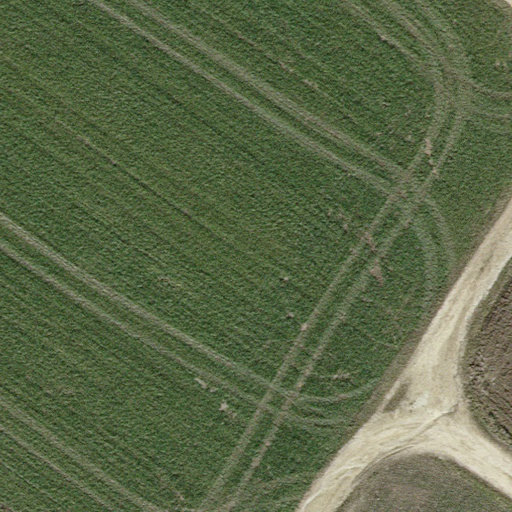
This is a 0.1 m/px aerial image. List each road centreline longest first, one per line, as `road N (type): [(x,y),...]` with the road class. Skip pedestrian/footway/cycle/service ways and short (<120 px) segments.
road 1 (track): [(320,511),(408,407),(511,228)]
road 2 (track): [(408,407),(511,480)]
